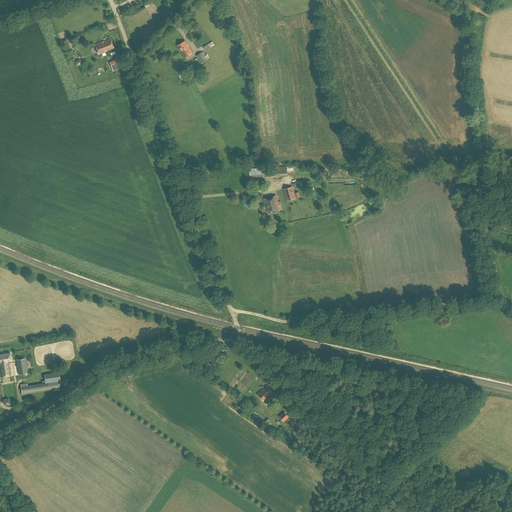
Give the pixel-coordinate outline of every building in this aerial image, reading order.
[(98,54),(114,48),(110,39),(95,45),(98,54)] [(184,58),(193,53),(185,41),(177,46),(184,58)] [(204,56),(202,52),(196,56),(201,63),(210,58),(207,54),(204,56)] [(113,71),(122,68),(119,58),(109,62),(113,71)] [(367,166),(370,162),(364,159),(358,171),(361,172),(363,169),(365,165),(367,166)] [(250,177),(287,175),(286,167),(249,169),(250,177)] [(287,201),(295,198),(291,186),(283,189),(287,201)] [(278,204),(275,195),(263,199),(267,214),(281,209),(279,204),(278,204)] [(0,377),(12,375),(9,363),(12,363),(11,361),(12,361),(10,352),(0,354),(0,377)] [(18,374),(27,373),(25,358),(16,360),(18,374)] [(27,382),(20,383),(22,394),(60,388),(59,381),(60,381),(58,371),(44,373),(45,382),(27,385),(27,382)] [(263,401),(266,399),(272,392),(266,386),(259,392),(257,394),(263,401)] [(289,417),(284,412),(279,417),(283,422),(289,417)] [(278,439),(277,435),(281,433),(278,428),(272,431),(276,440),(278,439)]
